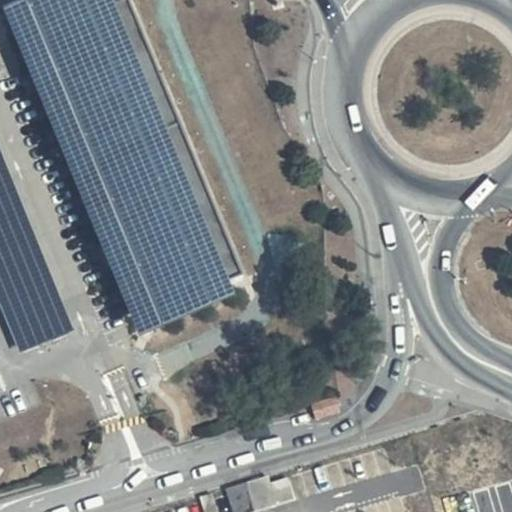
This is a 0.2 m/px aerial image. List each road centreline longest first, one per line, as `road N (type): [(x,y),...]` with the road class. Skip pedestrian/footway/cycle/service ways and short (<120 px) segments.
road 1 (unclassified): [(393,230),(396,368),(359,421),(71,511)]
road 2 (tertiary): [(444,333),(446,256),(474,195)]
road 3 (primary): [(352,46),(344,114),(379,173)]
